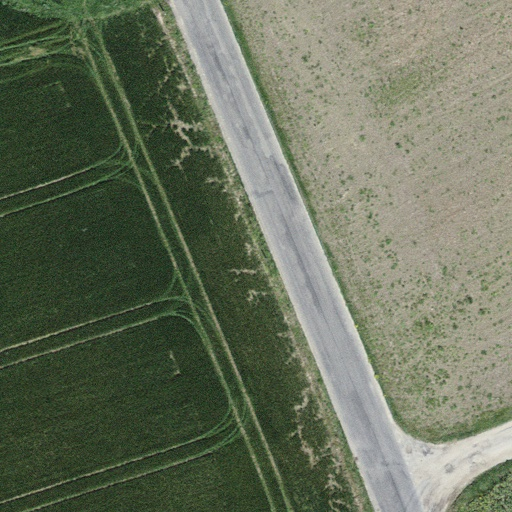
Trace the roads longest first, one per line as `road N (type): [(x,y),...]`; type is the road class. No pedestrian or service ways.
road 1 (unclassified): [(203,0),(403,511)]
road 2 (track): [(397,494),(511,438)]
